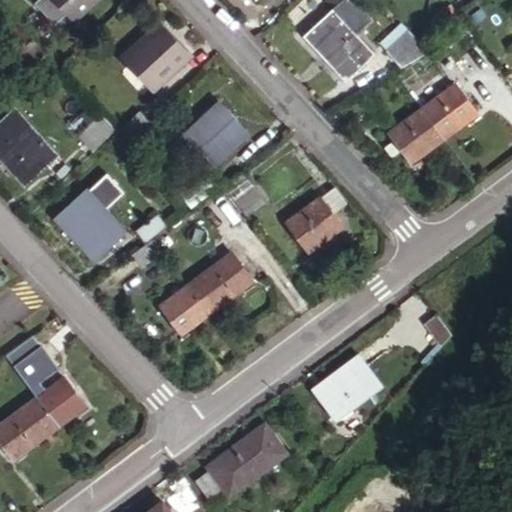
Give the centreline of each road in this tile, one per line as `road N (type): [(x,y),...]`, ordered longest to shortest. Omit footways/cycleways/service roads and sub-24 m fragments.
road 1 (residential): [(421,251),(189,0)]
road 2 (residential): [(421,251),(182,433)]
road 3 (residential): [(182,433),(0,230)]
road 4 (residential): [(182,433),(76,511)]
